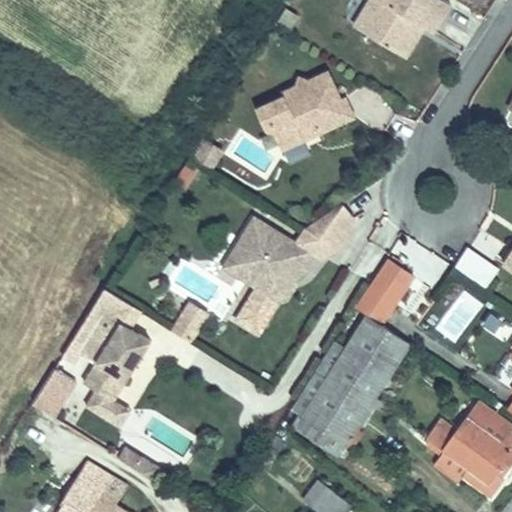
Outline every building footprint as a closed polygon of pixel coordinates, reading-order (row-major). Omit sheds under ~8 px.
[(375,16),(365,32),(405,56),(418,34),(413,31),(419,23),(424,25),(433,31),(451,3),(445,0),(371,0),(366,10),(375,16)] [(300,15),(286,8),(278,21),(292,28),(300,15)] [(375,16),(366,10),(356,26),(365,32),(375,16)] [(424,25),(419,23),(413,31),(418,34),(424,25)] [(309,79),(300,76),(298,85),(283,91),(285,95),(258,108),(267,129),(275,132),(284,149),(306,139),(303,131),(317,125),(320,132),(356,116),(347,97),(341,99),(328,71),(309,79)] [(317,125),(303,131),(306,139),(320,132),(317,125)] [(222,150),(205,139),(195,157),(211,167),(222,150)] [(319,250),(326,254),(354,218),(341,202),(305,228),(297,242),(255,217),(231,255),(245,263),(243,266),(256,274),(254,278),(254,286),(279,301),(284,293),(282,285),(287,277),(292,280),(300,267),(306,271),(319,250)] [(354,218),(326,254),(336,252),(353,229),(354,218)] [(466,249),(455,267),(475,280),(487,263),(466,249)] [(231,255),(223,267),(254,286),(254,278),(256,274),(243,266),(245,263),(231,255)] [(367,314),(382,324),(414,275),(388,258),(356,306),(367,314)] [(85,382),(97,390),(115,401),(115,400),(152,341),(131,329),(142,311),(106,288),(63,357),(75,364),(82,352),(98,362),(85,382)] [(207,314),(191,304),(174,331),(190,341),(207,314)] [(345,349),(303,414),(302,416),(326,431),(322,438),(342,450),(348,441),(356,428),(372,403),(376,397),(410,343),(382,324),(367,314),(345,349)] [(345,349),(334,341),(292,406),(303,414),(345,349)] [(31,404),(54,419),(78,382),(55,367),(31,404)] [(115,401),(97,390),(87,406),(121,428),(132,410),(115,400),(115,401)] [(383,402),(376,397),(372,403),(379,408),(383,402)] [(511,426),(511,425),(482,404),(471,418),(469,417),(459,431),(443,419),(428,440),(446,453),(466,468),(468,469),(489,484),(504,464),(508,468),(511,462),(511,432),(509,431),(511,426)] [(302,416),(295,428),(338,456),(342,450),(322,438),(326,431),(302,416)] [(362,432),(356,428),(348,441),(353,445),(362,432)] [(143,457),(127,447),(120,458),(136,468),(143,457)] [(466,468),(446,453),(437,465),(458,479),(466,468)] [(143,457),(136,468),(153,479),(160,467),(143,457)] [(468,469),(465,474),(491,492),(508,468),(504,464),(489,484),(468,469)] [(81,511),(127,511),(116,505),(129,485),(112,475),(104,488),(82,474),(65,501),(81,511)] [(347,511),(353,505),(318,480),(304,500),(320,511),(347,511)] [(58,511),(81,511),(65,501),(58,511)]
